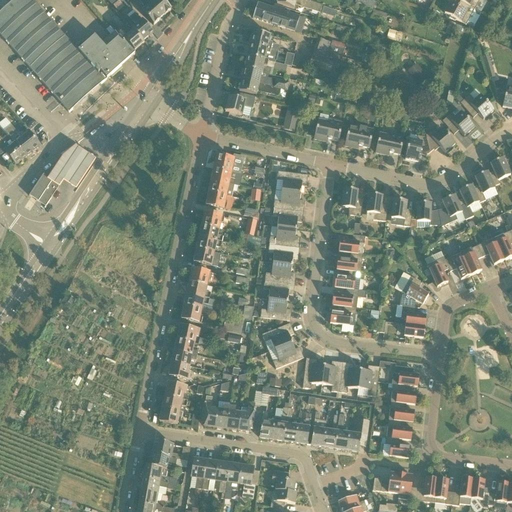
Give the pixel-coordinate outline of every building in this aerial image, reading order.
[(77,52),(78,51),(32,0),(15,0),(0,13),(0,35),(43,84),(69,113),(73,110),(71,108),(70,107),(98,83),(99,83),(101,85),(107,80),(100,72),(98,74),(90,64),(89,65),(77,52)] [(113,5),(119,11),(124,6),(118,0),(113,5)] [(153,26),(162,18),(147,0),(135,0),(136,1),(139,2),(145,10),(142,12),(153,26)] [(156,0),(157,0),(156,0),(147,0),(162,18),(171,11),(161,0),(156,0)] [(322,6),(307,1),(302,0),(278,0),(277,5),(293,10),(297,11),(298,7),(320,14),(320,12),(322,6)] [(367,0),(365,0),(363,7),(373,10),(376,3),(367,0)] [(480,0),(456,0),(463,4),(475,10),(480,0)] [(475,10),(463,4),(460,9),(450,4),(449,6),(448,5),(445,11),(446,12),(445,14),(450,17),(449,18),(455,22),(456,20),(466,26),(475,10)] [(284,13),(285,9),(274,6),(273,10),(258,5),(253,19),(294,33),(295,31),(300,33),(305,21),(299,19),(299,18),(291,16),(284,13)] [(325,7),(322,14),(328,16),(331,9),(325,7)] [(383,14),(374,11),(372,19),(385,23),(387,15),(383,14)] [(149,37),(153,34),(136,14),(130,19),(137,27),(133,31),(143,42),(149,37)] [(133,31),(127,24),(122,29),(116,34),(122,41),(124,40),(134,52),(144,44),(143,42),(133,31)] [(121,67),(130,59),(135,55),(122,41),(116,34),(115,33),(111,37),(101,45),(94,37),(78,51),(77,52),(89,65),(90,64),(98,74),(100,72),(107,80),(121,67)] [(250,46),(278,53),(279,47),(269,44),(270,37),(253,33),(250,46)] [(332,42),(331,44),(317,40),(314,49),(328,54),(342,58),(346,45),(332,42)] [(275,64),(278,53),(250,46),(247,58),(275,64)] [(342,58),(328,54),(314,49),(312,58),(325,62),(333,64),(340,66),(342,58)] [(274,70),(275,64),(247,58),(246,63),(244,65),(245,68),(244,70),(268,76),(270,69),(274,70)] [(333,64),(325,62),(312,58),(309,67),(318,70),(326,72),(330,74),(333,64)] [(483,64),(488,80),(495,77),(490,62),(483,64)] [(419,87),(428,80),(417,65),(408,72),(419,87)] [(268,79),(268,76),(244,70),(242,81),(280,91),(287,93),(289,85),(281,83),(268,79)] [(324,78),(326,72),(318,70),(317,75),(324,78)] [(279,98),(280,91),(242,81),(239,92),(256,97),(257,93),(271,96),(279,98)] [(360,98),(367,99),(368,100),(366,110),(373,113),(375,103),(372,102),(375,90),(358,85),(357,89),(360,90),(358,96),(360,97),(360,98)] [(511,89),(507,89),(502,108),(511,110),(511,89)] [(235,94),(233,99),(229,98),(225,113),(241,117),(243,108),(252,110),(255,99),(235,94)] [(475,102),(471,98),(470,96),(464,102),(459,96),(456,99),(462,106),(472,117),(477,113),(483,121),(493,112),(480,97),(475,102)] [(312,113),(316,98),(309,97),(308,103),(309,103),(307,112),(312,113)] [(367,99),(360,98),(357,108),(365,111),(367,99)] [(288,109),(283,130),(294,132),(299,111),(288,109)] [(452,114),(445,120),(442,116),(439,118),(442,122),(453,134),(457,130),(464,137),(474,129),(461,113),(455,118),(452,114)] [(28,132),(24,135),(22,132),(18,135),(5,119),(0,123),(0,126),(7,136),(6,137),(13,145),(14,145),(25,157),(39,146),(39,147),(40,146),(28,132)] [(328,140),(331,141),(338,143),(342,124),(329,121),(329,124),(318,121),(314,140),(327,143),(328,140)] [(358,147),(362,148),(369,150),(373,131),(360,128),(359,130),(349,128),(345,147),(358,150),(358,147)] [(438,147),(440,148),(445,154),(455,145),(442,130),(436,135),(433,131),(426,137),(426,139),(431,153),(438,147)] [(389,154),(393,155),(400,156),(404,138),(390,135),(390,137),(380,135),(376,154),(389,157),(389,154)] [(13,145),(6,137),(1,141),(0,139),(0,156),(5,152),(15,165),(25,157),(14,145),(13,145)] [(428,156),(431,153),(426,139),(418,137),(417,142),(409,141),(405,160),(418,163),(420,154),(428,156)] [(241,168),(235,166),(236,161),(217,157),(214,170),(242,176),(240,175),(241,168)] [(494,188),(500,185),(498,182),(510,176),(503,160),(499,161),(498,161),(494,162),(494,164),(490,165),(494,173),(488,175),(494,188)] [(262,179),(263,179),(264,171),(255,168),(253,177),(252,178),(261,180),(262,179)] [(240,188),(242,176),(214,170),(213,170),(212,173),(212,177),(211,181),(240,188)] [(276,191),(300,194),(301,187),(306,188),(308,177),(278,173),(277,181),(276,191)] [(486,202),(486,201),(483,195),(495,190),(494,188),(488,175),(487,173),(484,175),(482,174),(479,176),(478,178),(475,179),(478,186),(473,189),(479,203),(480,204),(486,202)] [(52,181),(48,179),(43,175),(29,197),(38,203),(38,202),(46,207),(59,186),(52,182),(52,181)] [(240,188),(211,181),(210,186),(208,189),(208,193),(209,193),(232,198),(233,192),(237,193),(238,187),(240,188)] [(479,203),(473,189),(472,187),(468,188),(467,188),(463,189),(463,191),(459,193),(463,200),(457,202),(462,213),(466,221),(474,218),(469,208),(479,203)] [(346,191),(344,190),(342,208),(349,209),(349,217),(361,218),(363,201),(357,200),(358,192),(352,191),(351,190),(347,189),(346,191)] [(251,201),(260,202),(262,191),(253,190),(251,201)] [(300,202),(300,194),(276,191),(274,210),(303,213),(305,202),(300,202)] [(232,198),(209,193),(206,206),(226,211),(226,210),(231,212),(234,199),(232,198)] [(370,196),(369,196),(367,214),(374,215),(373,222),(385,223),(388,206),(381,205),(382,197),(377,197),(375,195),(372,195),(370,196)] [(462,213),(457,202),(454,197),(451,198),(449,198),(446,199),(446,201),(442,203),(446,210),(438,211),(441,227),(442,228),(458,221),(456,216),(462,213)] [(390,226),(403,228),(410,228),(412,212),(406,211),(407,203),(401,202),(400,201),(396,200),(395,201),(393,201),(390,226)] [(441,227),(438,211),(430,213),(431,205),(425,205),(424,203),(420,203),(419,205),(417,205),(417,229),(430,229),(430,227),(441,227)] [(259,212),(245,209),(244,217),(257,219),(259,212)] [(302,224),(303,213),(274,210),(273,217),(279,218),(277,228),(296,231),(297,223),(302,224)] [(202,227),(219,231),(220,224),(223,225),(224,217),(205,213),(202,227)] [(218,236),(219,231),(202,227),(201,227),(199,230),(200,233),(199,238),(222,243),(223,237),(218,236)] [(255,230),(246,228),(244,235),(253,237),(255,230)] [(277,228),(277,229),(271,228),(269,246),(299,250),(300,239),(295,238),(296,231),(277,228)] [(511,235),(511,232),(507,234),(494,239),(504,262),(511,258),(511,251),(509,246),(511,245),(511,235)] [(363,256),(364,245),(365,238),(352,236),(352,243),(340,242),(338,253),(350,254),(358,255),(363,256)] [(221,249),(222,243),(199,238),(198,243),(196,246),(196,250),(197,250),(214,254),(215,248),(221,249)] [(494,266),(504,262),(494,239),(478,247),(483,258),(489,256),(494,266)] [(298,260),(299,250),(269,246),(268,254),(274,254),(273,265),(292,267),(292,260),(298,260)] [(477,261),(483,258),(478,247),(471,250),(473,254),(464,258),(463,259),(471,276),(482,272),(477,261)] [(220,255),(214,254),(197,250),(194,263),(218,268),(220,255)] [(363,256),(358,255),(350,254),(349,261),(338,259),(336,271),(348,272),(361,274),(363,256)] [(449,259),(445,261),(449,270),(450,273),(456,270),(461,281),(471,276),(463,259),(464,258),(462,254),(449,259)] [(249,269),(250,260),(242,259),(240,269),(237,269),(236,274),(248,277),(250,270),(249,269)] [(443,273),(449,270),(445,261),(444,259),(427,266),(429,270),(431,275),(437,288),(448,284),(443,273)] [(291,274),(292,267),(273,265),(272,275),(266,274),(265,282),(294,286),(296,275),(291,274)] [(189,283),(206,287),(208,281),(210,281),(212,274),(192,270),(189,283)] [(358,291),(360,280),(361,274),(348,272),(347,279),(336,277),(334,289),(346,290),(354,291),(358,291)] [(249,281),(237,278),(235,284),(248,286),(249,281)] [(415,309),(416,302),(423,306),(428,296),(418,290),(421,284),(411,278),(401,294),(399,307),(403,307),(415,309)] [(293,297),(294,286),(265,282),(264,290),(270,291),(268,301),(287,303),(288,296),(293,297)] [(206,287),(189,283),(187,286),(187,290),(188,290),(187,295),(209,300),(211,294),(205,293),(206,287)] [(358,291),(354,291),(346,290),(345,297),(333,295),(332,307),(344,308),(356,309),(358,291)] [(208,306),(209,300),(187,295),(186,300),(185,300),(184,302),(184,306),(184,307),(201,311),(203,304),(208,306)] [(248,301),(239,299),(237,306),(246,308),(248,301)] [(286,311),(287,303),(268,301),(267,311),(261,311),(260,319),(290,322),(291,311),(286,311)] [(200,316),(201,311),(184,307),(181,320),(201,324),(203,317),(200,316)] [(405,326),(425,328),(426,317),(414,316),(415,309),(403,307),(401,320),(406,320),(405,326)] [(355,316),(356,309),(344,308),(343,314),(331,313),(330,325),(349,327),(351,316),(355,316)] [(225,322),(223,332),(240,336),(244,320),(240,318),(238,324),(225,322)] [(377,334),(384,335),(385,322),(378,321),(377,334)] [(269,353),(292,344),(289,337),(294,335),(290,325),(262,336),(265,344),(265,343),(269,353)] [(423,339),(425,328),(405,326),(404,337),(423,339)] [(176,340),(194,344),(196,339),(198,339),(199,331),(180,327),(177,340),(176,340)] [(241,339),(229,336),(228,343),(240,345),(241,339)] [(193,350),(194,344),(176,340),(175,343),(175,347),(176,347),(174,352),(197,357),(198,351),(193,350)] [(269,353),(273,363),(276,370),(304,359),(299,349),(295,351),(292,344),(269,353)] [(196,363),(197,357),(174,352),(174,357),(173,356),(171,360),(172,363),(190,367),(191,362),(196,363)] [(237,362),(244,364),(245,356),(239,354),(238,354),(237,362)] [(322,386),(324,367),(317,366),(317,361),(306,360),(302,389),(311,390),(311,384),(322,386)] [(188,373),(190,367),(172,363),(169,377),(189,381),(190,373),(188,373)] [(339,394),(343,364),(332,363),(331,368),(324,367),(322,386),(332,387),(331,393),(339,394)] [(358,390),(360,371),(353,371),(354,365),(343,364),(339,394),(347,395),(348,389),(358,390)] [(379,369),(368,367),(367,372),(360,371),(358,390),(368,391),(367,397),(376,398),(379,369)] [(408,369),(396,367),(395,367),(394,374),(393,374),(391,385),(393,385),(398,386),(406,387),(417,388),(419,377),(407,375),(408,369)] [(265,374),(258,373),(257,385),(263,386),(265,374)] [(240,378),(234,380),(233,384),(237,385),(236,390),(243,391),(244,386),(245,378),(240,378)] [(280,389),(282,382),(270,379),(268,387),(280,389)] [(287,391),(294,385),(289,379),(282,385),(287,391)] [(188,395),(186,395),(187,388),(168,384),(165,397),(182,400),(186,401),(188,395)] [(220,392),(228,393),(229,384),(221,386),(220,392)] [(405,393),(406,387),(398,386),(393,385),(391,403),(403,405),(415,406),(416,395),(405,393)] [(262,394),(260,407),(267,407),(268,396),(277,398),(278,391),(263,389),(262,394)] [(240,414),(238,432),(249,434),(250,430),(252,431),(255,411),(254,410),(255,406),(260,407),(262,394),(255,393),(254,404),(249,404),(248,410),(247,415),(240,414)] [(293,411),(291,410),(293,396),(290,396),(288,410),(283,442),(295,444),(298,422),(292,421),(293,411)] [(186,402),(186,401),(182,400),(165,397),(164,402),(163,402),(161,405),(162,409),(180,412),(181,407),(186,408),(187,402),(186,402)] [(202,423),(204,424),(204,427),(214,429),(216,411),(211,410),(212,405),(211,405),(212,399),(206,398),(205,403),(204,403),(202,423)] [(229,407),(230,404),(219,403),(218,411),(216,411),(214,429),(217,429),(217,430),(220,431),(221,430),(226,430),(229,407)] [(403,411),(403,405),(391,403),(389,421),(401,422),(401,423),(413,424),(414,413),(403,411)] [(236,408),(229,407),(226,430),(226,432),(227,432),(227,430),(232,431),(232,432),(235,433),(236,432),(238,432),(240,414),(235,413),(236,408)] [(180,412),(162,409),(159,422),(179,427),(181,419),(183,413),(180,412)] [(288,410),(283,409),(282,419),(275,418),(274,423),(271,441),(283,442),(288,410)] [(271,441),(274,423),(267,422),(268,414),(263,413),(259,439),(271,441)] [(311,446),(322,448),(325,430),(325,431),(327,417),(320,416),(320,414),(316,413),(315,421),(311,446)] [(310,420),(306,419),(305,422),(301,421),(301,414),(299,414),(298,422),(295,444),(307,446),(311,420),(310,420)] [(198,430),(199,418),(193,416),(191,429),(198,430)] [(342,433),(343,425),(344,418),(344,417),(340,416),(339,418),(338,424),(334,450),(346,452),(349,434),(342,433)] [(322,448),(334,450),(338,424),(339,418),(334,417),(332,432),(325,431),(325,430),(322,448)] [(346,452),(347,452),(359,454),(361,436),(367,437),(369,422),(358,421),(356,435),(349,434),(346,452)] [(400,429),(401,423),(401,422),(389,421),(386,439),(399,440),(411,442),(412,430),(400,429)] [(398,447),(399,440),(386,439),(386,446),(390,446),(389,457),(408,460),(410,448),(398,447)] [(172,455),(174,447),(157,443),(154,445),(152,455),(171,459),(174,460),(176,460),(181,461),(187,463),(190,450),(183,449),(182,456),(175,455),(172,455)] [(175,467),(176,460),(174,460),(171,459),(152,455),(150,467),(166,470),(167,465),(172,466),(175,467)] [(202,491),(207,462),(194,461),(191,478),(197,479),(195,490),(202,491)] [(215,482),(218,464),(207,462),(202,491),(208,491),(209,481),(215,482)] [(225,501),(230,466),(218,464),(215,482),(221,482),(219,493),(222,493),(221,497),(218,496),(217,504),(224,505),(224,501),(225,501)] [(150,467),(146,466),(144,479),(175,485),(176,480),(166,478),(167,470),(166,470),(150,467)] [(239,485),(241,468),(230,466),(225,501),(231,501),(231,495),(233,484),(239,485)] [(253,500),(253,498),(255,487),(251,486),(253,469),(241,468),(239,485),(244,486),(242,496),(242,499),(253,500)] [(275,491),(278,492),(278,491),(293,494),(295,483),(288,482),(289,474),(273,472),(271,484),(277,485),(275,491)] [(399,495),(401,476),(390,474),(389,486),(382,485),(382,481),(374,480),(373,492),(398,495),(399,495)] [(416,502),(418,490),(411,489),(412,477),(401,476),(399,495),(398,495),(398,500),(416,502)] [(158,494),(159,488),(167,490),(173,491),(175,485),(144,479),(142,491),(158,494)] [(434,504),(437,480),(426,479),(424,491),(418,490),(416,502),(434,504)] [(471,500),(473,481),(462,479),(460,495),(453,494),(452,507),(459,508),(459,505),(470,507),(471,500)] [(452,507),(453,494),(447,493),(448,482),(437,480),(434,504),(452,507)] [(488,507),(490,495),(483,494),(484,482),(473,481),(471,500),(477,501),(483,509),(487,510),(488,507)] [(506,504),(509,485),(498,484),(496,495),(490,495),(488,507),(495,508),(496,503),(506,504)] [(161,502),(162,495),(158,494),(142,491),(140,504),(164,508),(165,503),(161,502)] [(296,494),(293,494),(278,491),(278,492),(277,502),(271,501),(270,508),(273,509),(284,510),(285,504),(295,505),(296,494)] [(350,511),(366,506),(364,502),(359,504),(356,496),(338,502),(341,511),(350,511)]
